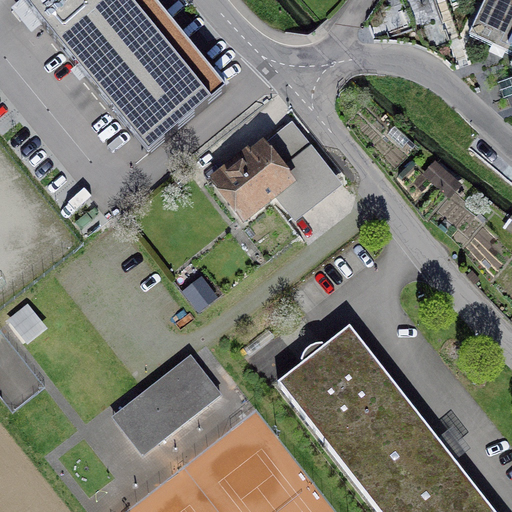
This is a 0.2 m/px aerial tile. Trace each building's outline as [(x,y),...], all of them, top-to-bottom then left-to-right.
[(38,33),(149,166),(227,102),(221,94),(229,87),(215,70),(210,74),(149,0),(26,0),(11,13),(32,38),(38,33)] [(511,0),(487,0),(468,41),(511,62),(511,71),(509,80),(511,86),(511,0)] [(385,135),(401,148),(409,138),(393,125),(385,135)] [(209,186),(244,232),(279,206),(295,227),(343,191),(293,126),(250,158),(248,156),(209,186)] [(414,143),(422,150),(425,147),(417,140),(414,143)] [(396,175),(401,180),(416,164),(411,159),(396,175)] [(449,198),(463,181),(436,160),(423,176),(449,198)] [(511,234),(511,214),(511,215),(502,227),(511,234)] [(438,227),(445,232),(447,229),(441,224),(438,227)] [(474,284),(480,279),(472,270),(466,275),(474,284)] [(199,317),(218,301),(202,280),(182,296),(199,317)] [(496,287),(502,293),(506,288),(500,283),(496,287)] [(28,344),(48,329),(27,303),(7,319),(10,322),(8,324),(23,344),(26,342),(28,344)] [(276,383),(377,511),(495,511),(454,460),(471,447),(453,424),(436,437),(349,326),(325,345),(321,340),(314,341),(308,345),(303,350),(301,357),(303,362),(276,383)] [(0,329),(0,397),(13,413),(46,387),(0,329)] [(245,348),(250,355),(274,337),(269,330),(245,348)] [(190,353),(111,415),(142,455),(221,393),(190,353)]
